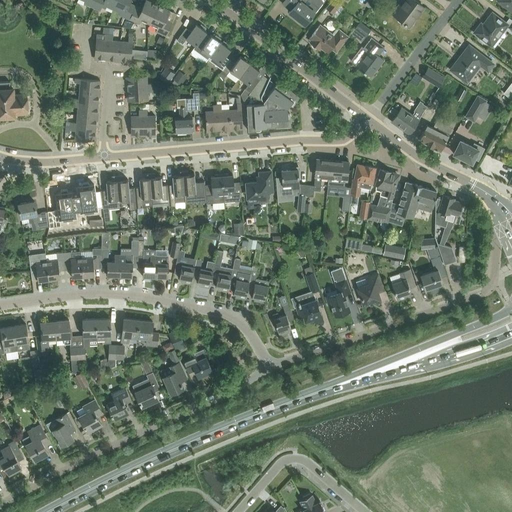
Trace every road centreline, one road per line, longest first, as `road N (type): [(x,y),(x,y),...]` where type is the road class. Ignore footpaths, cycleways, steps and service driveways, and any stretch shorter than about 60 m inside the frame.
road 1 (secondary): [(49,511),(206,434),(427,351)]
road 2 (residential): [(267,370),(0,505)]
road 3 (residential): [(0,306),(102,292),(195,306),(229,319),(267,370)]
road 4 (residential): [(111,155),(338,139),(365,118)]
road 5 (residential): [(494,281),(479,297),(267,370)]
road 6 (tertiary): [(365,118),(205,0)]
road 7 (tertiary): [(504,210),(365,118)]
road 8 (residential): [(365,118),(457,0)]
